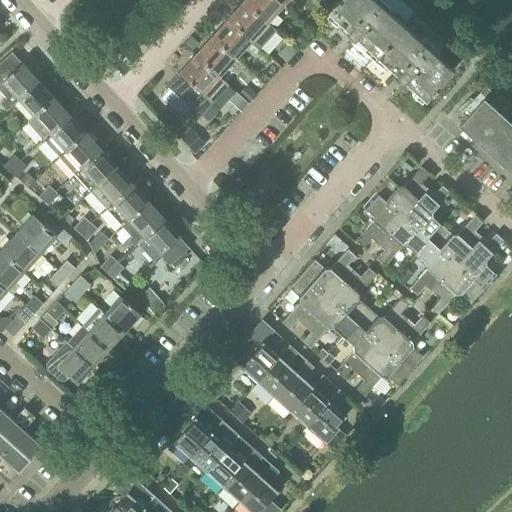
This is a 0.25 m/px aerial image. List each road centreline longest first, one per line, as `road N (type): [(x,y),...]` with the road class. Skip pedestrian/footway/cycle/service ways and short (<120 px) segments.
road 1 (residential): [(188,190),(318,59),(396,128)]
road 2 (residential): [(265,262),(106,439)]
road 3 (residential): [(396,128),(265,262)]
road 4 (residential): [(511,227),(396,128)]
road 5 (residential): [(113,111),(211,0)]
road 6 (residential): [(106,439),(0,343)]
